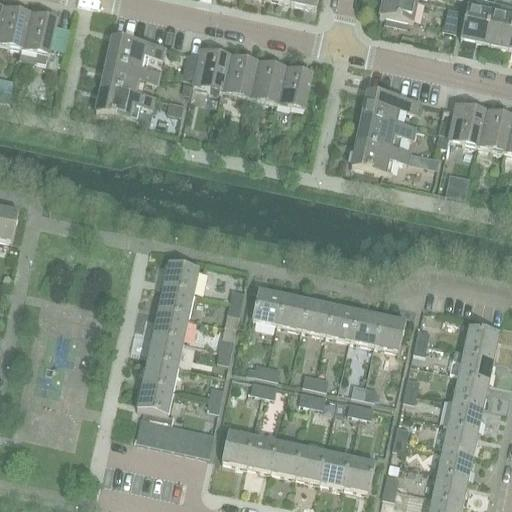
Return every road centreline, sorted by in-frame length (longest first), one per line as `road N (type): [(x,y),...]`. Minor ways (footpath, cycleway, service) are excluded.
road 1 (residential): [(339,50),(96,0)]
road 2 (residential): [(511,89),(339,50)]
road 3 (unknown): [(339,50),(311,179)]
road 4 (unknown): [(96,0),(63,122)]
